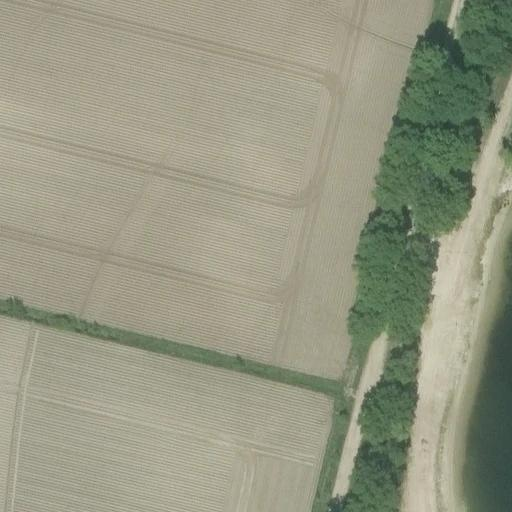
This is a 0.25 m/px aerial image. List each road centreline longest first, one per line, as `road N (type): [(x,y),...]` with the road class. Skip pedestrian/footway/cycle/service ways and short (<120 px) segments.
road 1 (track): [(466,0),(337,511)]
road 2 (unknown): [(420,511),(511,48)]
